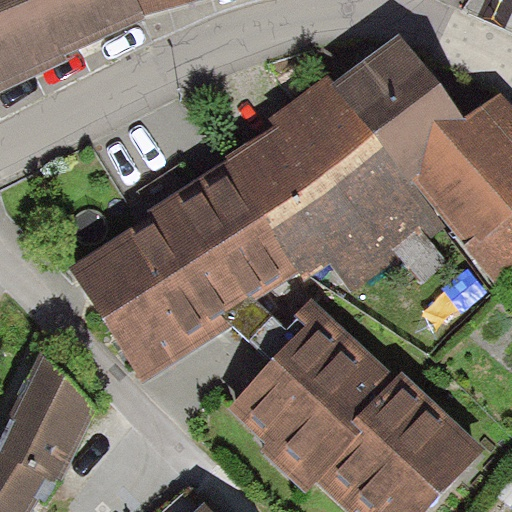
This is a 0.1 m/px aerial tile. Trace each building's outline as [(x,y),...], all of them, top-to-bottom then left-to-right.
[(0,0),(0,96),(142,26),(139,19),(132,0),(0,0)] [(132,0),(139,19),(204,0),(132,0)] [(401,41),(337,88),(391,183),(467,127),(401,41)] [(225,158),(231,168),(296,279),(330,261),(352,293),(420,226),(391,183),(337,88),(331,77),(268,119),(273,127),(225,158)] [(391,183),(420,226),(429,239),(446,228),(496,286),(511,272),(511,119),(494,103),(467,127),(391,183)] [(231,168),(70,271),(147,384),(230,329),(227,321),(296,279),(231,168)] [(335,328),(238,427),(325,511),(471,511),(497,486),(335,328)] [(36,368),(0,441),(0,463),(49,485),(55,488),(89,417),(36,368)] [(0,511),(31,511),(49,485),(0,463),(0,511)] [(187,511),(173,497),(156,511),(187,511)]
